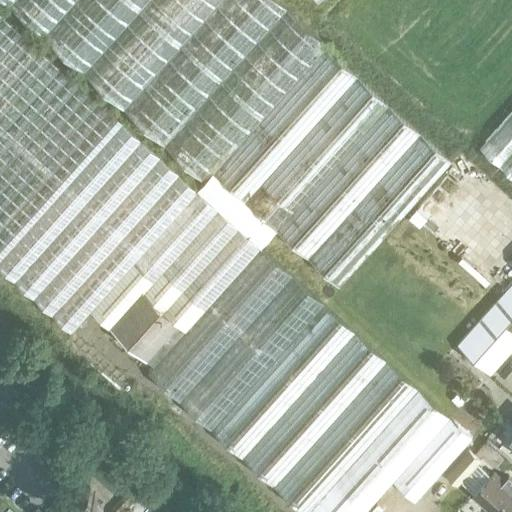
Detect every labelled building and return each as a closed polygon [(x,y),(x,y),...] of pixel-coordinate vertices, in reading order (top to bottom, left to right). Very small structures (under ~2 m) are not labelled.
[(279,0),(3,0),(205,180),(214,171),(340,286),(453,161),(327,47),(329,44),(279,0)] [(91,309),(110,326),(143,290),(179,323),(186,329),(148,371),(304,511),(364,511),(384,491),(402,507),(415,500),(473,437),(160,156),(0,11),(0,266),(72,331),(91,309)] [(511,110),(480,146),(511,174),(511,110)] [(511,282),(457,344),(490,373),(511,348),(511,282)] [(143,290),(110,326),(147,359),(179,323),(143,290)] [(34,412),(25,404),(8,422),(18,431),(34,412)] [(27,439),(43,420),(34,412),(18,431),(27,439)] [(52,429),(43,420),(38,426),(27,439),(36,447),(52,429)] [(62,437),(52,429),(36,447),(45,455),(62,437)] [(71,445),(62,437),(45,455),(55,463),(71,445)] [(80,453),(71,445),(67,450),(55,463),(64,471),(80,453)] [(457,484),(479,459),(467,449),(445,474),(457,484)] [(89,461),(80,453),(74,460),(64,471),(73,480),(89,461)] [(511,511),(511,477),(509,475),(504,480),(494,472),(474,494),(493,511),(511,511)] [(99,511),(105,507),(96,499),(100,494),(91,486),(87,491),(83,487),(60,511),(99,511)] [(158,511),(161,509),(154,503),(145,511),(158,511)]
